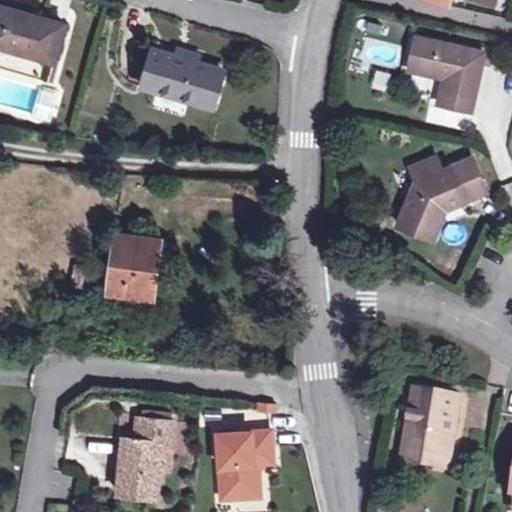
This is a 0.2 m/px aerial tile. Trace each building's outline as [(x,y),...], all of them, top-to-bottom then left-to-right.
[(20,4),(18,11),(30,14),(32,7),(20,4)] [(30,14),(18,11),(0,6),(0,47),(53,63),(64,24),(30,14)] [(441,106),(473,114),(486,55),(418,40),(411,71),(447,79),(441,106)] [(204,106),(216,69),(152,50),(141,87),(204,106)] [(223,71),(216,69),(204,106),(212,108),(223,71)] [(388,90),(389,71),(372,69),(370,89),(388,90)] [(474,160),(444,173),(439,159),(413,169),(419,182),(402,228),(434,240),(442,219),(440,213),(488,194),(474,160)] [(110,271),(106,293),(152,299),(161,239),(115,233),(110,271)] [(74,288),(106,293),(110,271),(74,266),(70,288),(74,288)] [(74,288),(70,288),(59,286),(49,354),(63,355),(74,288)] [(407,450),(454,458),(464,399),(417,391),(407,450)] [(163,444),(173,445),(175,422),(139,418),(136,440),(124,439),(118,495),(157,499),(160,469),(163,444)] [(243,495),(266,493),(264,470),(256,471),(256,463),(277,462),(274,427),(220,432),(225,487),(243,486),(243,495)] [(171,469),(173,445),(163,444),(160,469),(171,469)] [(452,469),(454,458),(407,450),(406,461),(452,469)] [(243,486),(225,487),(226,496),(243,495),(243,486)]
